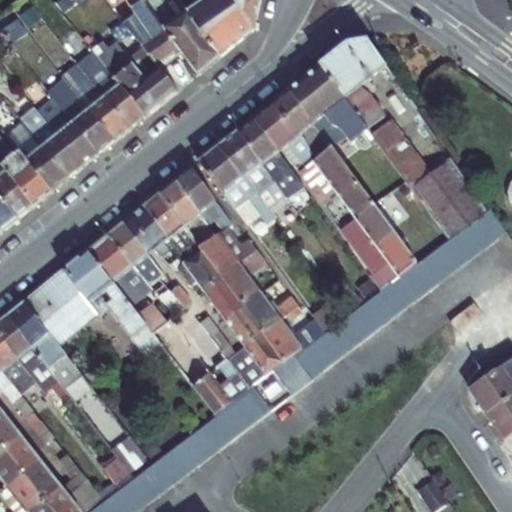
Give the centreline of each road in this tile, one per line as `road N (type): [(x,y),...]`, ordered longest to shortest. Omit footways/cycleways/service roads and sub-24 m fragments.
road 1 (residential): [(431,393),(492,311),(487,294),(458,295),(190,492)]
road 2 (residential): [(234,91),(0,281)]
road 3 (residential): [(234,91),(372,0)]
road 4 (residential): [(335,511),(431,393)]
road 5 (residential): [(431,393),(511,508)]
